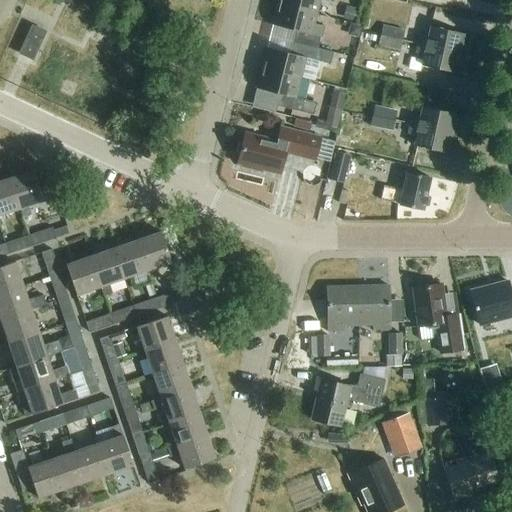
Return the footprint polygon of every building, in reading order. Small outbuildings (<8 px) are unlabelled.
[(277,0),(276,5),(316,15),(319,0),(277,0)] [(313,25),(316,15),(276,5),(271,26),(295,32),(293,43),(317,49),(322,28),(313,25)] [(359,11),(344,7),(340,19),(356,23),(359,11)] [(381,35),(404,40),(406,31),(383,25),(381,35)] [(419,35),(417,43),(466,54),(470,34),(431,25),(428,36),(419,35)] [(32,60),(45,33),(32,27),(19,54),(32,60)] [(401,51),(404,40),(381,35),(378,46),(401,51)] [(331,52),(317,49),(293,43),(290,55),(265,48),(260,69),(300,79),(305,59),(328,64),(331,52)] [(466,54),(417,43),(416,51),(424,53),(422,65),(461,73),(466,54)] [(295,99),(300,79),(260,69),(255,89),(280,95),(277,107),(313,116),(316,104),(295,99)] [(344,95),(332,92),(324,126),(336,129),(344,95)] [(373,117),(395,122),(398,112),(375,106),(373,117)] [(413,115),(411,123),(458,135),(463,115),(423,106),(420,117),(413,115)] [(393,132),(395,122),(373,117),(371,127),(393,132)] [(458,135),(411,123),(408,132),(416,134),(414,144),(445,152),(453,154),(458,135)] [(314,161),(320,138),(280,128),(276,142),(244,134),(237,165),(279,175),(285,154),(314,161)] [(344,184),(351,156),(336,152),(329,180),(344,184)] [(34,172),(31,169),(21,173),(20,177),(11,180),(20,210),(23,217),(32,214),(29,207),(45,202),(35,172),(34,172)] [(430,198),(426,196),(431,178),(406,172),(402,189),(384,185),(381,200),(399,204),(399,205),(423,211),(424,207),(428,207),(430,198)] [(0,216),(20,210),(11,180),(0,183),(0,216)] [(30,236),(33,247),(57,239),(56,236),(60,235),(57,227),(53,228),(30,236)] [(137,241),(147,271),(151,280),(160,277),(157,268),(172,262),(161,232),(137,241)] [(8,255),(33,247),(30,236),(5,244),(8,255)] [(124,280),(147,271),(137,241),(114,249),(124,280)] [(0,257),(8,255),(5,244),(0,245),(0,257)] [(109,285),(124,280),(114,249),(90,257),(101,288),(104,297),(113,294),(109,285)] [(42,253),(50,278),(61,274),(53,250),(42,253)] [(78,296),(101,288),(90,257),(67,266),(78,296)] [(0,267),(0,294),(24,287),(16,262),(0,267)] [(50,278),(58,302),(69,299),(61,274),(50,278)] [(480,327),(506,320),(511,318),(511,295),(509,283),(471,294),(480,327)] [(359,290),(359,329),(375,329),(375,331),(391,330),(389,285),(373,286),(373,289),(359,290)] [(441,354),(461,352),(456,316),(447,317),(442,285),(412,289),(418,328),(436,325),(441,354)] [(0,317),(1,321),(32,311),(32,310),(41,308),(46,306),(42,296),(29,301),(24,287),(0,294),(0,317)] [(359,329),(359,290),(343,290),(343,287),(328,287),(329,333),(344,332),(344,329),(359,329)] [(157,298),(161,309),(185,301),(181,290),(157,298)] [(136,317),(161,309),(157,298),(133,306),(136,317)] [(58,302),(66,325),(77,322),(69,299),(58,302)] [(113,325),(136,317),(133,306),(110,314),(113,325)] [(1,321),(9,344),(40,334),(32,311),(1,321)] [(89,333),(113,325),(110,314),(86,323),(89,333)] [(146,352),(177,340),(168,316),(137,328),(146,352)] [(74,349),(84,345),(77,322),(66,325),(74,349)] [(61,353),(58,342),(45,347),(40,334),(9,344),(17,368),(48,357),(61,353)] [(400,356),(403,356),(403,334),(389,334),(389,356),(400,356)] [(331,358),(331,349),(330,335),(316,335),(316,338),(317,356),(317,357),(331,358)] [(119,362),(114,347),(110,336),(99,340),(108,366),(119,362)] [(308,338),(308,356),(317,356),(316,338),(308,338)] [(153,375),(185,364),(177,340),(146,352),(153,375)] [(74,349),(81,373),(92,369),(84,345),(74,349)] [(389,356),(385,355),(384,368),(388,368),(400,368),(400,356),(389,356)] [(53,371),(48,357),(17,368),(25,392),(56,381),(56,380),(68,376),(65,367),(53,371)] [(354,357),(337,357),(337,365),(355,364),(354,357)] [(81,372),(77,360),(65,364),(68,376),(81,372)] [(108,366),(116,389),(127,385),(119,362),(108,366)] [(153,375),(161,398),(192,387),(185,364),(153,375)] [(495,366),(480,370),(486,390),(501,386),(495,366)] [(92,369),(81,373),(89,396),(100,392),(92,369)] [(379,408),(385,381),(360,375),(358,386),(351,386),(318,379),(315,393),(319,394),(313,420),(342,427),(348,401),(379,408)] [(433,393),(433,380),(420,381),(421,394),(433,393)] [(56,381),(25,392),(29,406),(22,408),(25,418),(76,401),(73,390),(61,395),(56,381)] [(127,385),(116,389),(124,411),(134,407),(127,385)] [(200,410),(192,387),(161,398),(151,402),(154,410),(164,407),(169,422),(200,410)] [(87,406),(91,417),(114,409),(110,398),(87,406)] [(423,400),(424,428),(448,427),(448,410),(451,409),(451,401),(447,401),(447,399),(423,400)] [(486,405),(470,410),(477,439),(478,438),(493,435),(486,405)] [(67,425),(91,417),(87,406),(63,414),(67,425)] [(132,436),(143,432),(134,407),(124,411),(132,436)] [(169,422),(177,445),(208,434),(200,410),(169,422)] [(43,433),(67,425),(63,414),(40,422),(43,433)] [(395,458),(420,449),(407,415),(382,424),(395,458)] [(19,442),(43,433),(40,422),(15,431),(19,442)] [(100,444),(110,474),(134,466),(124,435),(121,427),(111,430),(113,439),(100,444)] [(497,433),(500,442),(510,439),(507,430),(497,433)] [(140,459),(151,455),(143,432),(132,436),(140,459)] [(216,458),(208,434),(177,445),(166,449),(169,457),(180,454),(185,469),(216,458)] [(87,482),(76,452),(73,453),(69,441),(59,444),(63,456),(52,460),(63,490),(87,482)] [(87,482),(110,474),(100,444),(76,452),(87,482)] [(454,460),(443,464),(444,468),(456,503),(472,498),(470,491),(498,482),(489,453),(484,455),(482,448),(471,452),(473,458),(455,464),(454,460)] [(63,490),(52,460),(29,468),(23,451),(10,455),(23,491),(35,487),(39,499),(63,490)] [(151,455),(140,459),(148,482),(159,478),(151,455)] [(383,460),(347,476),(360,506),(363,505),(366,511),(388,511),(403,506),(383,460)]
